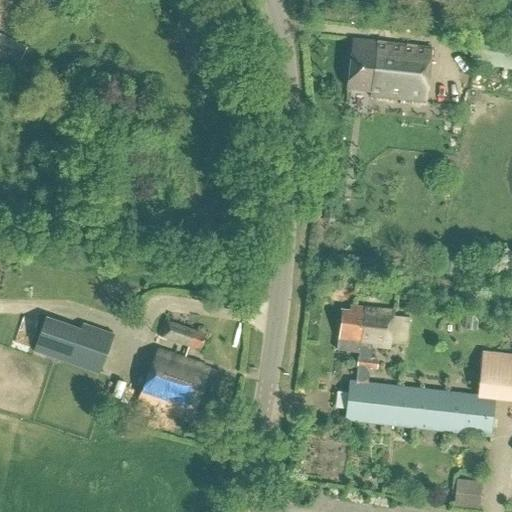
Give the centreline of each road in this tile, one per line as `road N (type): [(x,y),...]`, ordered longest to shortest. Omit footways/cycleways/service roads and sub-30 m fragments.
road 1 (tertiary): [(242,511),(269,372),(284,224),(285,76),(268,0)]
road 2 (unknown): [(276,21),(388,23),(511,44)]
